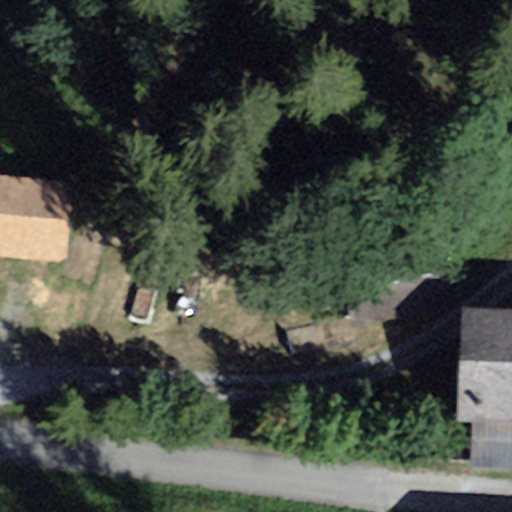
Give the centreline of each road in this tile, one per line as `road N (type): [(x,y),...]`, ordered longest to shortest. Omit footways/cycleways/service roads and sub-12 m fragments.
road 1 (track): [(0,400),(320,386),(374,374),(511,279)]
road 2 (residential): [(0,440),(511,502)]
